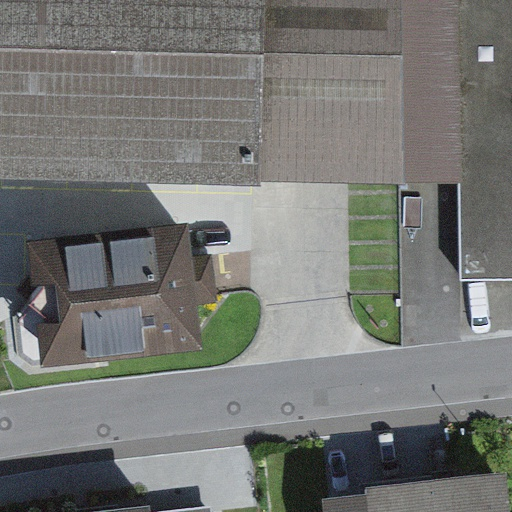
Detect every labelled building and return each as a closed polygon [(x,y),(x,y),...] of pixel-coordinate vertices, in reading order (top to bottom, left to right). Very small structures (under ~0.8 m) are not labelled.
[(0,0),(0,122),(397,124),(397,0),(0,0)] [(511,0),(458,0),(463,280),(511,279),(511,0)] [(37,251),(48,357),(195,342),(185,236),(37,251)] [(511,511),(511,486),(509,457),(382,470),(386,511),(511,511)] [(158,511),(157,497),(30,511),(158,511)]
